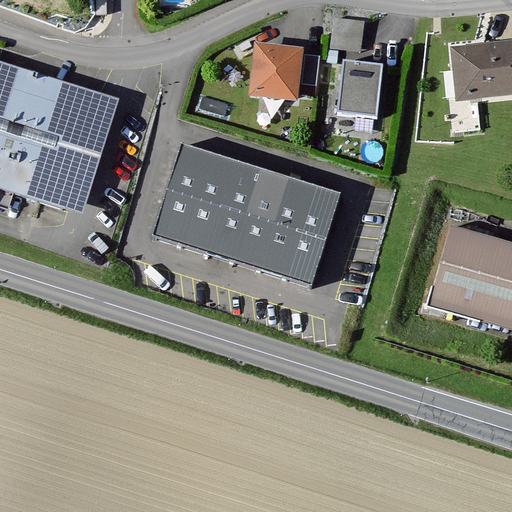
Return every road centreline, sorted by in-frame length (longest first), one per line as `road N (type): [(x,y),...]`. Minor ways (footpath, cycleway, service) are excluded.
road 1 (secondary): [(511,431),(0,270)]
road 2 (unknown): [(160,129),(134,230),(138,244),(300,301),(323,292),(344,218),(345,197),(332,177)]
road 3 (residential): [(275,0),(185,42),(123,55),(57,46),(0,24)]
road 4 (unknown): [(332,177),(160,129)]
